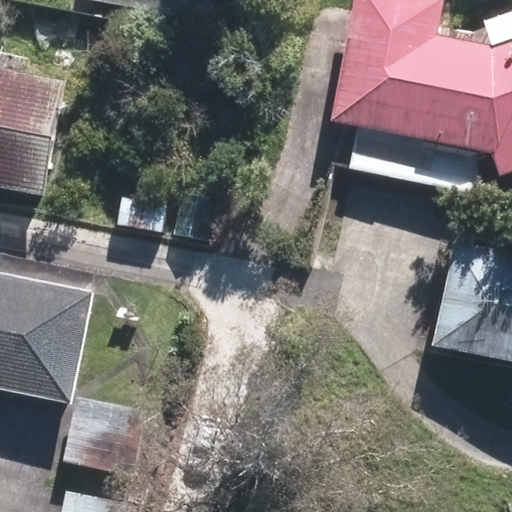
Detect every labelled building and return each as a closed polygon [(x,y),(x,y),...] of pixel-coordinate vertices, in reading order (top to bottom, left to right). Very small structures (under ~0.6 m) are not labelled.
[(214,0),(86,0),(86,3),(209,28),(214,0)] [(398,0),(361,0),(335,128),(495,163),(504,189),(511,185),(511,23),(487,32),(496,58),(441,46),(449,11),(398,0)] [(0,194),(47,204),(70,92),(0,77),(0,194)] [(511,261),(458,250),(435,355),(511,372),(511,261)] [(100,301),(0,280),(0,396),(77,412),(100,301)] [(145,414),(80,403),(67,473),(132,485),(145,414)] [(137,511),(138,503),(64,492),(60,511),(137,511)]
